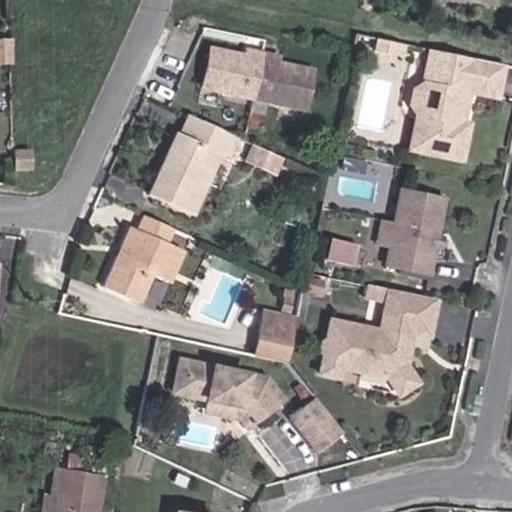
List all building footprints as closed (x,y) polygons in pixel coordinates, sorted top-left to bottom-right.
[(0,38),(0,64),(10,64),(9,38),(0,38)] [(387,48),(375,46),(372,58),(384,61),(387,48)] [(401,64),(403,52),(387,48),(384,61),(401,64)] [(301,119),(310,70),(211,51),(202,101),(301,119)] [(495,103),(501,72),(428,57),(420,92),(411,97),(409,112),(414,122),(422,123),(414,157),(459,166),(466,131),(459,129),(466,98),(495,103)] [(236,137),(186,114),(177,133),(173,132),(145,194),(191,215),(220,154),(226,157),(236,137)] [(407,155),(414,157),(422,123),(414,122),(407,155)] [(271,173),(279,156),(254,145),(247,161),(271,173)] [(12,151),(12,167),(30,167),(29,150),(12,151)] [(393,229),(388,254),(384,273),(427,282),(444,204),(400,195),(393,229)] [(172,228),(141,214),(134,229),(127,226),(100,286),(137,303),(172,228)] [(376,251),(388,254),(393,229),(381,226),(376,251)] [(332,236),(327,257),(356,264),(361,243),(332,236)] [(427,343),(435,305),(388,296),(379,338),(331,328),(326,347),(323,350),(321,360),(323,363),(319,382),(338,386),(339,375),(388,384),(399,402),(416,390),(405,373),(409,359),(403,352),(407,339),(427,343)] [(257,320),(290,327),(293,312),(260,305),(257,320)] [(250,352),(283,359),(290,327),(257,320),(250,352)] [(180,357),(172,388),(238,402),(248,418),(279,397),(264,375),(180,357)] [(238,402),(172,388),(170,400),(235,414),(239,423),(248,418),(238,402)] [(310,454),(336,437),(311,399),(285,417),(310,454)] [(87,511),(92,475),(54,469),(50,496),(48,511),(87,511)] [(48,511),(50,496),(40,495),(37,511),(48,511)]
